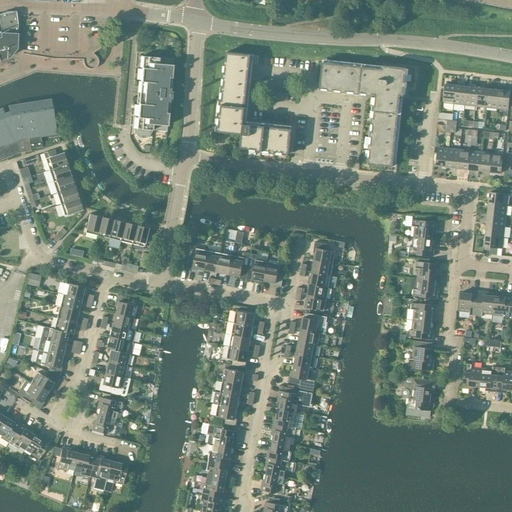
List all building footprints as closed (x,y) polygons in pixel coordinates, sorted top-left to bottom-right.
[(0,14),(0,61),(9,57),(16,48),(17,26),(16,12),(7,12),(0,14)] [(251,55),(227,52),(218,132),(242,135),(241,146),(248,147),(248,149),(289,153),(291,129),(243,124),(251,55)] [(171,100),(172,91),(170,91),(173,59),(141,56),(134,129),(134,131),(135,133),(136,135),(138,137),(140,138),(142,138),(145,138),(147,138),(149,136),(150,135),(152,133),(152,130),(167,132),(170,100),(171,100)] [(376,95),(369,164),(393,167),(400,95),(404,96),(407,68),(383,65),(382,69),(323,63),(320,87),(320,89),(362,93),(376,95)] [(454,104),(456,86),(445,84),(443,103),(454,104)] [(465,105),(467,87),(456,86),(454,104),(465,105)] [(467,87),(465,105),(475,106),(477,88),(467,87)] [(486,108),(488,89),(477,88),(475,106),(486,108)] [(497,109),(499,90),(488,89),(486,108),(497,109)] [(510,92),(499,90),(497,109),(508,110),(510,92)] [(0,160),(19,153),(31,151),(30,149),(42,147),(41,137),(57,134),(52,109),(10,115),(0,119),(0,160)] [(447,167),(449,149),(438,148),(436,166),(447,167)] [(54,149),(43,153),(49,170),(67,164),(63,153),(56,155),(54,149)] [(458,168),(460,150),(449,149),(447,167),(458,168)] [(468,170),(470,151),(460,150),(458,168),(468,170)] [(479,171),(481,152),(470,151),(468,170),(479,171)] [(490,172),(492,154),(481,152),(479,171),(490,172)] [(492,154),(490,172),(501,173),(503,155),(492,154)] [(26,165),(39,161),(37,155),(24,159),(26,165)] [(53,182),(71,176),(67,164),(49,170),(53,182)] [(56,193),(75,187),(71,176),(53,182),(56,193)] [(60,205),(79,198),(75,187),(56,193),(60,205)] [(488,203),(507,205),(508,194),(490,192),(488,203)] [(82,210),(79,198),(60,205),(64,216),(82,210)] [(487,214),(506,216),(507,205),(488,203),(487,214)] [(97,236),(102,217),(90,214),(85,233),(97,236)] [(486,225),(505,227),(506,216),(487,214),(486,225)] [(109,239),(113,220),(102,217),(97,236),(109,239)] [(120,241),(125,223),(113,220),(109,239),(120,241)] [(414,227),(413,237),(432,239),(433,229),(436,229),(437,222),(412,220),(411,227),(414,227)] [(132,244),(137,225),(125,223),(120,241),(132,244)] [(149,228),(137,225),(132,244),(144,247),(149,228)] [(485,236),(503,238),(505,227),(486,225),(485,236)] [(57,242),(67,232),(62,228),(53,238),(57,242)] [(64,249),(73,238),(69,234),(59,244),(64,249)] [(502,249),(503,238),(485,236),(484,247),(490,247),(498,248),(502,249)] [(432,239),(413,237),(412,248),(409,247),(408,254),(433,257),(434,250),(431,250),(432,239)] [(314,260),(333,264),(335,252),(326,250),(327,244),(315,242),(314,248),(316,249),(314,260)] [(232,255),(228,274),(240,277),(240,279),(246,280),(248,268),(251,253),(245,252),(244,258),(235,256),(237,246),(234,246),(232,255)] [(193,268),(205,270),(208,251),(196,249),(195,258),(189,257),(187,269),(193,270),(193,268)] [(220,253),(208,251),(205,270),(217,272),(220,253)] [(146,264),(148,254),(143,253),(140,264),(139,267),(145,268),(146,264)] [(232,255),(220,253),(217,272),(228,274),(232,255)] [(252,279),(264,281),(267,262),(255,260),(256,255),(251,253),(248,268),(246,280),(252,281),(252,279)] [(333,264),(314,260),(312,272),(331,276),(333,264)] [(280,264),(267,262),(264,281),(275,283),(275,286),(281,287),(284,275),(278,273),(280,264)] [(418,269),(417,279),(436,281),(437,271),(440,271),(440,264),(416,262),(415,268),(418,269)] [(331,276),(312,272),(309,284),(328,287),(331,276)] [(41,277),(29,273),(26,284),(38,287),(41,277)] [(436,281),(417,279),(416,289),(413,289),(412,296),(437,298),(437,292),(434,291),(436,281)] [(63,295),(81,299),(84,287),(66,283),(63,295)] [(328,287),(309,284),(308,293),(307,296),(326,299),(328,287)] [(476,316),(478,292),(472,291),(472,294),(461,293),(459,311),(469,312),(469,315),(476,316)] [(482,314),(493,315),(495,296),(484,295),(485,292),(478,292),(476,316),(482,317),(482,314)] [(81,299),(63,295),(58,293),(55,305),(60,306),(78,311),(81,299)] [(503,319),(509,320),(511,295),(505,294),(505,297),(495,296),(493,315),(503,316),(503,319)] [(115,313),(134,318),(137,306),(128,304),(129,298),(117,295),(115,301),(118,302),(115,313)] [(324,311),(326,299),(307,296),(305,308),(324,311)] [(414,310),(413,320),(431,322),(432,312),(435,312),(436,305),(411,303),(411,309),(414,310)] [(76,323),(78,311),(60,306),(57,318),(76,323)] [(236,311),(234,323),(253,326),(255,314),(236,311)] [(134,318),(115,313),(112,325),(131,330),(134,318)] [(301,330),(320,333),(325,334),(328,322),(326,322),(327,317),(321,316),(318,315),(308,313),(307,318),(303,318),(301,330)] [(68,333),(73,334),(76,323),(57,318),(54,329),(54,330),(68,333)] [(431,322),(413,320),(412,330),(409,330),(408,337),(432,339),(433,333),(430,332),(431,322)] [(253,326),(234,323),(231,335),(250,338),(253,326)] [(109,337),(132,342),(135,331),(131,330),(112,325),(109,337)] [(54,330),(54,329),(44,327),(41,339),(65,345),(68,333),(54,330)] [(320,333),(301,330),(298,341),(317,345),(320,333)] [(14,344),(19,334),(15,332),(10,342),(14,344)] [(250,338),(231,335),(229,346),(248,350),(250,338)] [(106,349),(111,350),(111,349),(125,353),(130,354),(132,342),(109,337),(106,349)] [(41,339),(38,350),(62,356),(65,345),(41,339)] [(317,345),(298,341),(296,353),(315,357),(317,345)] [(409,359),(408,370),(420,371),(420,369),(432,370),(433,361),(430,361),(432,349),(424,348),(425,342),(414,341),(413,347),(412,359),(409,359)] [(248,350),(229,346),(227,358),(246,362),(248,350)] [(129,356),(130,354),(125,353),(111,349),(111,350),(108,361),(127,366),(129,356)] [(60,368),(62,356),(38,350),(35,362),(49,366),(48,372),(60,377),(62,368),(60,368)] [(315,357),(296,353),(294,365),(313,369),(315,357)] [(127,366),(108,361),(105,373),(124,377),(127,366)] [(469,386),(480,387),(482,368),(471,367),(472,364),(465,364),(462,388),(469,389),(469,386)] [(313,369),(294,365),(292,376),(289,376),(288,382),(300,385),(299,389),(313,391),(315,381),(311,380),(313,369)] [(490,391),(496,392),(499,367),(492,367),(492,369),(482,368),(480,387),(490,388),(490,391)] [(511,390),(511,371),(505,371),(505,368),(499,367),(496,392),(502,392),(503,389),(511,390)] [(223,381),(241,384),(244,372),(225,369),(223,381)] [(55,384),(60,377),(48,372),(45,377),(37,372),(31,383),(47,393),(53,383),(55,384)] [(130,379),(124,377),(105,373),(102,384),(100,384),(99,390),(111,393),(111,394),(124,397),(126,395),(130,379)] [(430,401),(431,390),(435,390),(435,381),(399,377),(398,386),(405,387),(405,388),(403,389),(402,390),(401,392),(401,394),(402,396),(404,398),(408,398),(407,410),(419,411),(420,409),(432,410),(433,401),(430,401)] [(41,403),(47,393),(31,383),(26,380),(18,392),(19,397),(29,403),(40,409),(43,404),(41,403)] [(223,381),(220,393),(239,396),(241,384),(223,381)] [(280,400),(279,408),(297,412),(298,405),(310,407),(313,393),(299,390),(298,394),(294,394),(295,389),(283,386),(282,391),(280,391),(278,400),(280,400)] [(239,396),(220,393),(215,392),(213,403),(218,404),(237,408),(239,396)] [(98,414),(116,419),(117,412),(119,413),(122,403),(100,397),(98,406),(100,406),(98,414)] [(235,420),(237,408),(218,404),(216,416),(225,418),(224,424),(236,426),(237,420),(235,420)] [(275,416),(273,424),(296,428),(301,430),(304,413),(297,412),(279,408),(277,416),(275,416)] [(122,420),(116,419),(98,414),(96,422),(94,422),(92,430),(114,436),(116,426),(121,427),(122,420)] [(12,422),(5,417),(0,425),(0,435),(1,436),(0,438),(9,443),(21,424),(13,420),(12,422)] [(28,428),(21,424),(9,443),(17,449),(19,447),(24,450),(34,435),(27,430),(28,428)] [(296,428),(273,424),(272,433),(274,433),(272,441),(290,445),(292,438),(294,438),(296,428)] [(207,434),(206,443),(214,445),(232,448),(233,440),(235,440),(237,432),(215,427),(214,434),(209,433),(207,434)] [(41,439),(34,435),(24,450),(30,453),(29,456),(38,461),(50,442),(42,437),(41,439)] [(290,445),(272,441),(271,449),(269,449),(267,457),(289,461),(291,452),(289,451),(290,445)] [(232,448),(214,445),(213,451),(210,451),(208,461),(231,465),(232,457),(230,456),(232,448)] [(74,471),(78,453),(70,451),(71,449),(62,447),(57,469),(67,471),(67,469),(74,471)] [(86,455),(78,453),(74,471),(80,472),(80,475),(90,477),(95,455),(87,453),(86,455)] [(103,457),(95,455),(90,477),(96,478),(93,488),(104,491),(106,479),(111,461),(103,459),(103,457)] [(289,461),(267,457),(265,466),(268,466),(266,474),(284,478),(285,471),(288,471),(289,461)] [(48,464),(42,461),(39,469),(45,472),(48,464)] [(119,463),(111,461),(106,479),(113,480),(112,483),(123,485),(128,463),(119,461),(119,463)] [(231,465),(208,461),(206,471),(209,471),(208,478),(225,481),(227,473),(229,473),(231,465)] [(284,478),(266,474),(265,482),(262,482),(261,490),(283,495),(285,485),(283,484),(284,478)] [(225,481),(208,478),(206,484),(204,484),(202,494),(224,498),(226,490),(224,489),(225,481)] [(224,498),(202,494),(200,504),(203,504),(201,511),(208,511),(219,511),(221,506),(223,506),(224,498)] [(266,502),(264,511),(266,511),(265,511),(286,511),(288,506),(279,504),(280,499),(269,497),(268,502),(266,502)]
